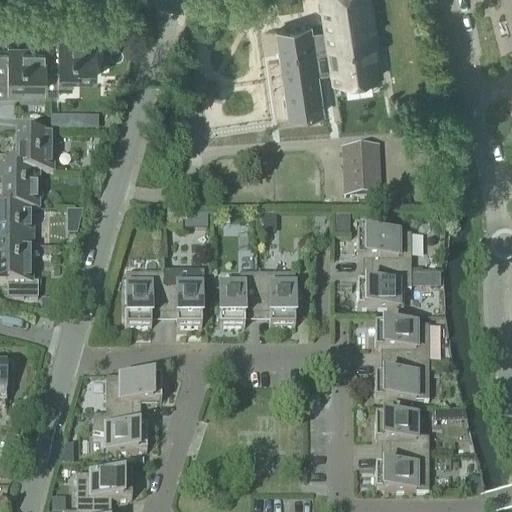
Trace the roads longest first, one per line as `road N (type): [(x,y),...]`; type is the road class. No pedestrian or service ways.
road 1 (residential): [(164,0),(74,348)]
road 2 (residential): [(320,360),(339,360),(339,508),(370,510)]
road 3 (residential): [(74,348),(31,511)]
road 4 (residential): [(158,511),(196,359)]
road 5 (unclassified): [(505,247),(470,99)]
road 6 (residential): [(370,510),(511,501)]
road 7 (residential): [(196,359),(320,360)]
road 8 (residential): [(74,348),(196,359)]
